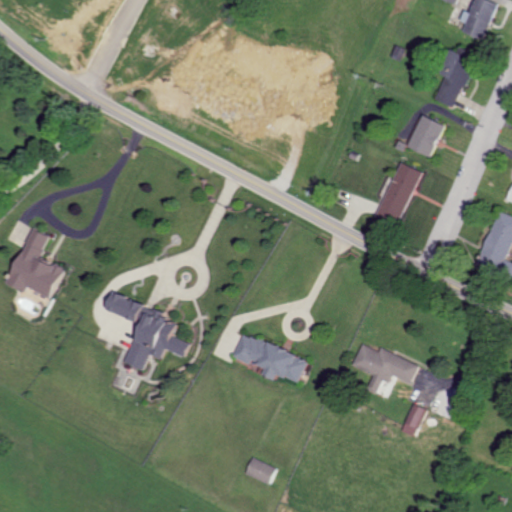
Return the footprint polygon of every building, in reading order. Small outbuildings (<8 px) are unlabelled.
[(463,20),(468,23),(464,32),(486,40),(501,4),(491,0),(478,0),(473,13),(467,10),(463,20)] [(437,99),(456,108),(479,62),(452,49),(441,73),(448,77),(437,99)] [(412,149),(436,157),(447,123),(423,116),(412,149)] [(425,172),(404,162),(377,217),(393,224),(396,218),(402,221),(425,172)] [(482,260),(511,271),(511,261),(509,260),(511,252),(511,215),(501,211),(482,260)] [(52,298),(66,269),(41,258),(51,237),(33,228),(8,283),(26,291),(28,287),(52,298)] [(142,324),(127,363),(145,371),(152,354),(163,359),(167,349),(187,357),(192,344),(174,336),(180,320),(114,294),(107,310),(142,324)] [(311,360),(245,334),(236,356),(269,369),(266,376),(279,381),(281,375),(302,384),(311,360)] [(422,364),(383,347),(381,350),(364,343),(355,365),(376,374),(369,389),(379,393),(385,379),(392,383),(395,375),(414,383),(422,364)] [(409,422),(421,427),(429,408),(417,403),(409,422)] [(271,483),(278,467),(255,456),(247,473),(271,483)]
